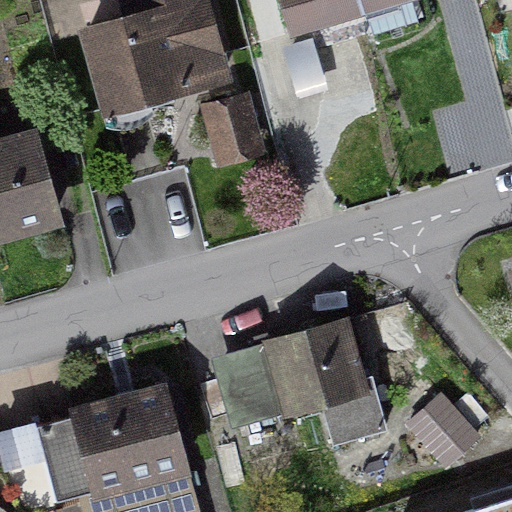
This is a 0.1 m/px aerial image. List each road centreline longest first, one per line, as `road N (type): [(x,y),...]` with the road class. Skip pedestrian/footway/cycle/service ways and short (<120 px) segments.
road 1 (residential): [(395,230),(0,339)]
road 2 (residential): [(511,388),(427,293),(395,230)]
road 3 (residential): [(511,196),(395,230)]
